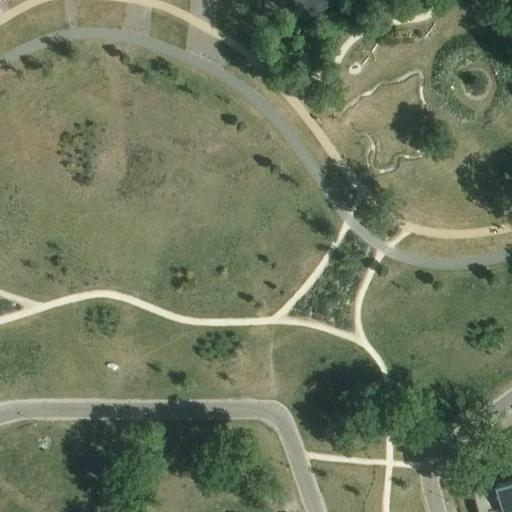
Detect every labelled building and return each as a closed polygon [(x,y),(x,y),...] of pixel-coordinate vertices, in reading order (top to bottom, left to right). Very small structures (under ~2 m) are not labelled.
[(288,0),(303,23),(338,0),(288,0)] [(329,381),(330,404),(364,403),(364,391),(361,391),(361,380),(329,381)] [(77,454),(47,466),(60,500),(41,507),(43,511),(76,511),(75,509),(95,501),(77,454)] [(5,475),(0,476),(0,511),(40,511),(35,497),(17,504),(5,475)] [(511,480),(472,491),(477,511),(508,511),(511,511),(511,480)]
